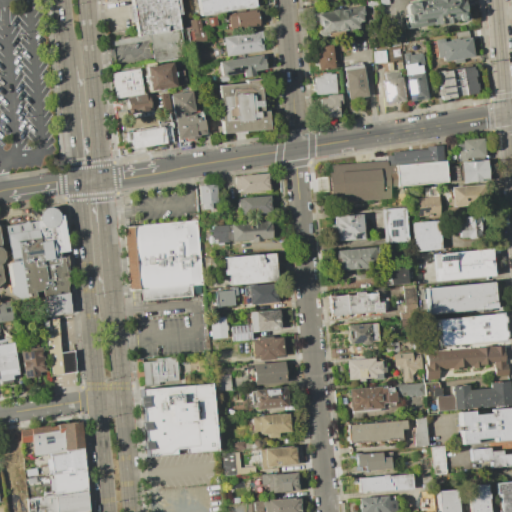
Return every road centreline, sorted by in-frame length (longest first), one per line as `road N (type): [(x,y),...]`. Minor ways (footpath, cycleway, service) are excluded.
road 1 (residential): [(282,0),(326,511)]
road 2 (tertiary): [(155,172),(511,111)]
road 3 (secondary): [(79,182),(108,511)]
road 4 (secondary): [(129,511),(110,297)]
road 5 (secondary): [(100,179),(84,0)]
road 6 (tertiary): [(496,0),(511,174)]
